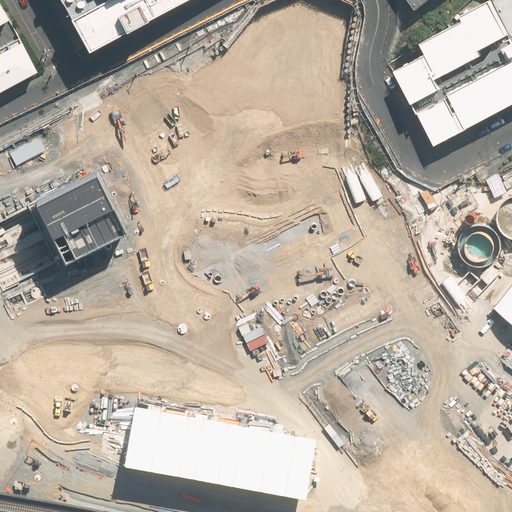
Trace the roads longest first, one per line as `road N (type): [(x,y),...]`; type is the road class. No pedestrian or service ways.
road 1 (residential): [(511,123),(441,160),(422,158),(327,0)]
road 2 (unclassified): [(170,264),(154,299),(0,376)]
road 3 (unclassified): [(170,264),(77,77)]
road 4 (residential): [(77,77),(227,0)]
